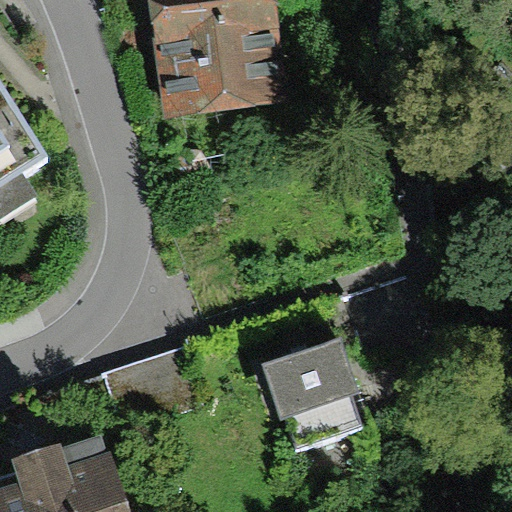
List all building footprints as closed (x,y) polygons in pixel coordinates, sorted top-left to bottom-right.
[(271,0),(184,0),(156,3),(170,118),(262,106),(253,35),(275,32),(271,0)] [(0,223),(62,186),(0,84),(0,223)] [(191,416),(176,361),(95,384),(111,439),(191,416)] [(350,443),(334,368),(261,384),(277,458),(350,443)] [(109,511),(91,455),(0,485),(0,511),(109,511)]
